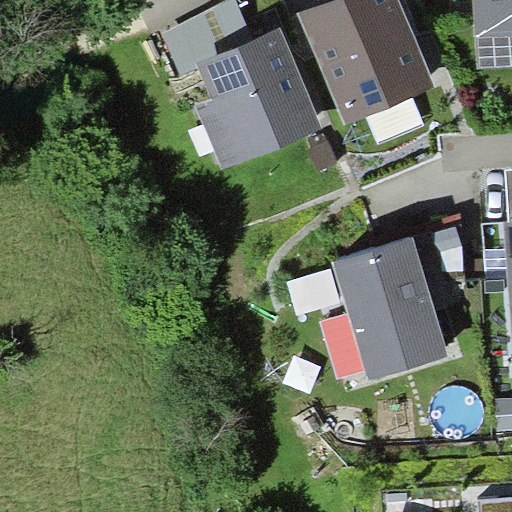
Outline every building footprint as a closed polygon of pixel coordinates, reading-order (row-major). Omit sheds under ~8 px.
[(254,37),(237,0),(230,0),(163,32),(182,75),(198,68),(196,62),(254,37)] [(436,85),(399,0),(325,0),(297,12),(345,124),(436,85)] [(511,0),(473,0),(478,69),(511,66),(511,0)] [(324,127),(279,26),(254,37),(196,62),(198,68),(212,99),(195,107),(224,171),(324,127)] [(449,355),(412,236),(332,260),(369,380),(449,355)] [(481,511),(511,511),(511,497),(481,500),(481,511)]
